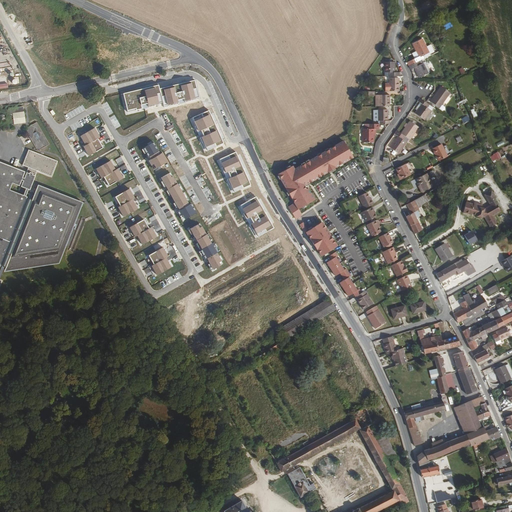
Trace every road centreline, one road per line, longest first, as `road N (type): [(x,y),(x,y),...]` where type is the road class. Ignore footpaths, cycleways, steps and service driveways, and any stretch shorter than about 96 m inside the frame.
road 1 (residential): [(120,143),(192,269),(154,294),(56,130)]
road 2 (track): [(294,511),(270,492),(154,294)]
road 3 (tertiary): [(364,340),(244,136)]
road 4 (residential): [(102,79),(113,90),(191,73),(204,82),(229,137),(244,136)]
road 5 (tertiary): [(424,511),(400,418),(364,340)]
road 6 (residential): [(449,315),(378,173)]
road 7 (residential): [(378,173),(381,144),(409,100),(394,48),(399,26)]
road 8 (residential): [(511,454),(449,315)]
road 9 (residential): [(120,143),(158,121),(210,211)]
road 10 (tertiary): [(194,54),(73,0)]
